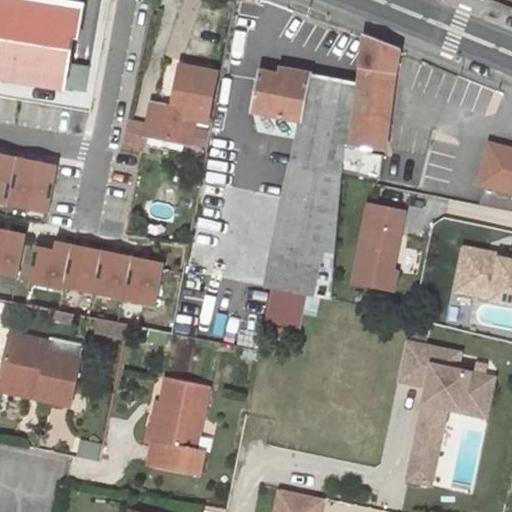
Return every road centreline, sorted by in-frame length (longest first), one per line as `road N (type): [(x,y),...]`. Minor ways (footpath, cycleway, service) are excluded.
road 1 (unknown): [(265,0),(234,110),(244,200),(235,263)]
road 2 (primary): [(385,0),(511,51)]
